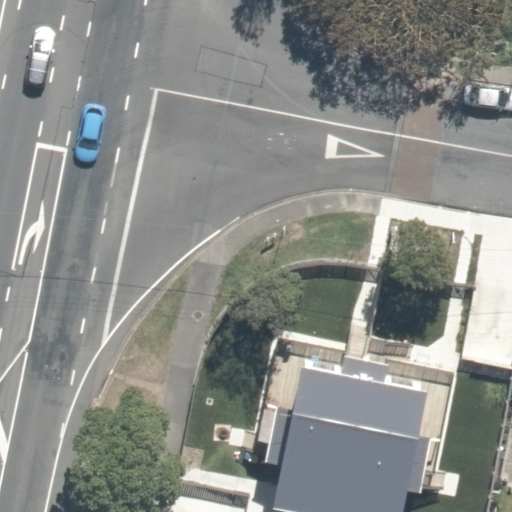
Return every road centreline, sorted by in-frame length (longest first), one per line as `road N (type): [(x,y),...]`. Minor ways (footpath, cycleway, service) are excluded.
road 1 (residential): [(66,76),(511,154)]
road 2 (secondary): [(0,414),(66,76)]
